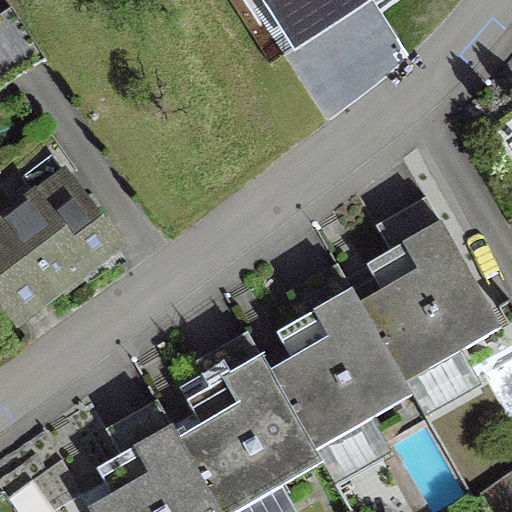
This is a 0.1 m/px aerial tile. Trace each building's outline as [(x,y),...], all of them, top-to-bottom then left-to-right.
[(11,7),(0,14),(0,89),(46,61),(11,7)] [(78,201),(46,158),(17,180),(31,199),(0,222),(0,309),(10,322),(113,245),(78,201)] [(409,396),(402,383),(496,330),(422,199),(417,201),(423,212),(376,239),(385,254),(361,268),(376,294),(355,306),(332,266),(330,268),(405,398),(409,396)] [(319,463),(312,451),(405,398),(330,268),(328,269),(334,279),(286,306),(295,322),(271,336),(286,362),(265,374),(242,334),(240,335),(315,466),(319,463)] [(234,511),(315,466),(240,335),(238,337),(244,347),(196,374),(205,389),(182,403),(196,429),(175,441),(153,402),(150,403),(213,511),(234,511)] [(83,510),(83,511),(213,511),(150,403),(148,404),(154,414),(106,441),(115,457),(91,470),(106,497),(83,510)]
